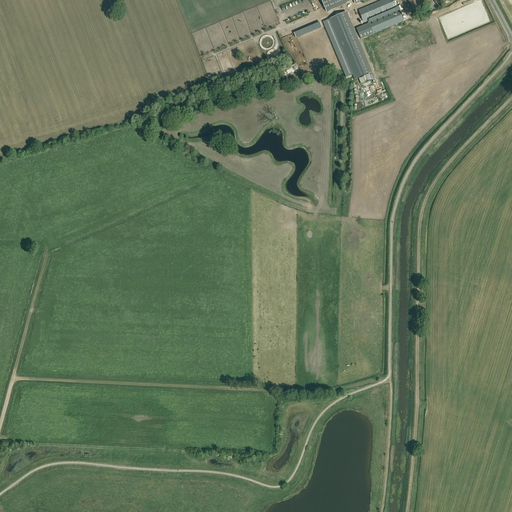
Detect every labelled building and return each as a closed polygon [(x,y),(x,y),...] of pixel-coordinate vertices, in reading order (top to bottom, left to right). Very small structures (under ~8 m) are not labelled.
[(326,12),(349,2),(353,0),(321,0),(324,6),(326,12)] [(383,0),(358,11),(365,26),(357,30),(361,39),(404,21),(394,0),(383,0)] [(408,0),(414,12),(425,7),(433,3),(431,0),(408,0)] [(372,73),(346,12),(329,19),(355,80),(372,73)] [(407,25),(417,21),(415,17),(405,21),(407,25)]
